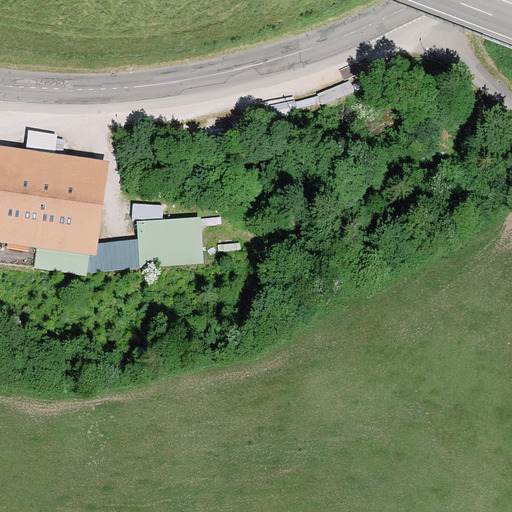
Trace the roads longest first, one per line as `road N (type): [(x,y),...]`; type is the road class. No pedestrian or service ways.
road 1 (tertiary): [(0,83),(230,78),(424,0)]
road 2 (track): [(394,15),(511,92)]
